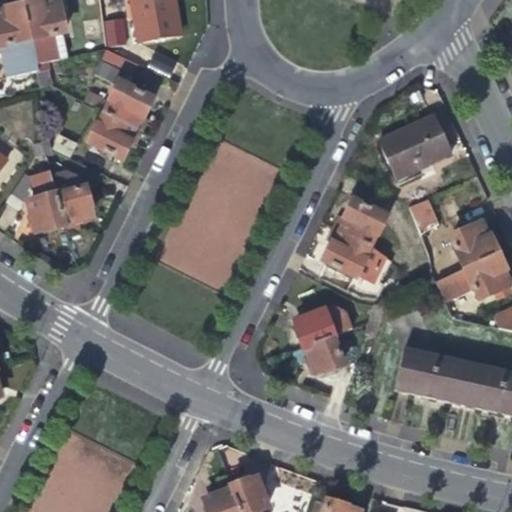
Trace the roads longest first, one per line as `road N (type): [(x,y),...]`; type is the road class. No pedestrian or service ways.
road 1 (residential): [(207,398),(356,88)]
road 2 (residential): [(235,23),(82,331)]
road 3 (residential): [(207,398),(331,446),(511,492)]
road 4 (residential): [(82,331),(0,495)]
road 5 (residential): [(235,23),(255,62),(280,80),(311,91),(356,88)]
road 6 (residential): [(451,25),(511,157)]
road 7 (residential): [(82,331),(207,398)]
road 8 (residential): [(149,511),(207,398)]
